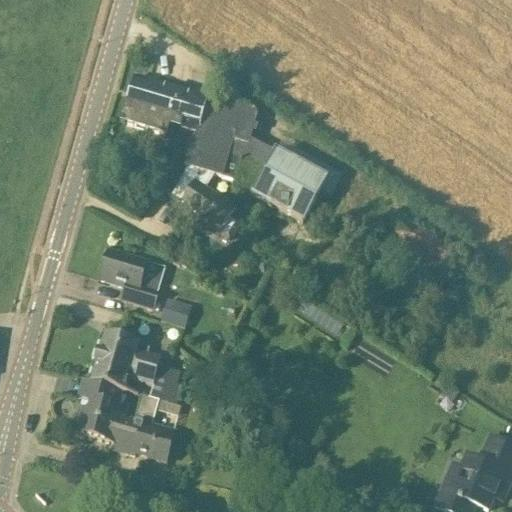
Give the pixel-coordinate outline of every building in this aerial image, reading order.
[(169,128),(198,136),(208,101),(137,80),(123,126),(166,139),(169,128)] [(198,136),(188,170),(214,179),(235,185),(234,191),(248,198),(305,228),(322,195),(328,185),(276,157),(251,143),(259,116),(208,101),(198,136)] [(207,190),(214,179),(188,170),(171,199),(202,220),(200,225),(230,245),(244,224),(234,217),(239,210),(207,190)] [(371,254),(378,257),(441,291),(461,255),(391,217),(371,254)] [(160,291),(142,285),(148,265),(109,254),(100,284),(124,292),(120,303),(154,313),(160,294),(159,294),(160,291)] [(167,302),(162,325),(186,331),(192,309),(167,302)] [(105,338),(92,385),(124,394),(125,394),(129,382),(153,389),(150,400),(159,403),(177,409),(181,392),(176,391),(181,376),(158,369),(161,361),(137,354),(139,348),(105,338)] [(81,410),(74,436),(116,448),(124,422),(117,420),(124,394),(92,385),(83,382),(77,403),(82,405),(81,410)] [(446,388),(440,397),(453,405),(459,396),(446,388)] [(135,425),(124,422),(116,448),(135,453),(135,456),(135,457),(167,465),(175,435),(152,429),(156,414),(159,403),(150,400),(142,398),(135,425)] [(442,493),(435,510),(439,511),(473,511),(474,508),(483,511),(488,511),(493,501),(498,503),(503,490),(507,492),(511,480),(511,477),(499,472),(504,461),(509,448),(502,445),(490,440),(480,464),(467,459),(461,472),(451,497),(442,493)]
